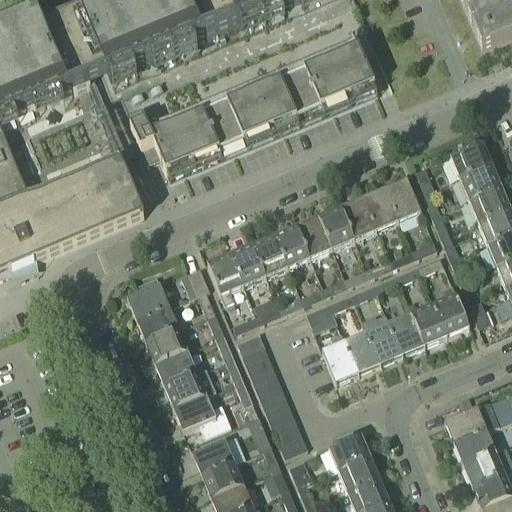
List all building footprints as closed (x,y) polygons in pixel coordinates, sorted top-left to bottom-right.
[(149,0),(85,27),(94,48),(92,49),(99,67),(102,66),(110,86),(317,0),(149,0)] [(511,16),(505,0),(458,0),(482,56),(511,43),(511,16)] [(66,35),(43,44),(0,62),(0,283),(145,223),(120,163),(27,202),(0,136),(0,132),(91,95),(66,35)] [(144,121),(129,127),(157,194),(158,194),(149,173),(162,167),(168,182),(169,181),(376,95),(376,94),(359,54),(152,141),(144,121)] [(483,150),(450,163),(459,186),(492,172),(483,150)] [(492,172),(459,186),(469,208),(502,194),(492,172)] [(425,174),(413,179),(422,202),(431,198),(435,197),(425,174)] [(407,186),(385,195),(398,229),(421,219),(407,186)] [(502,194),(469,208),(478,230),(511,216),(502,194)] [(385,195),(363,205),(377,238),(398,229),(385,195)] [(431,198),(422,202),(431,223),(440,220),(431,198)] [(363,205),(340,214),(354,247),(377,238),(363,205)] [(340,214),(318,223),(332,256),(354,247),(340,214)] [(511,218),(511,216),(478,230),(487,252),(511,241),(511,218)] [(440,220),(431,223),(441,246),(449,242),(440,220)] [(318,223),(296,232),(310,266),(332,256),(318,223)] [(296,232),(274,242),(288,275),(310,266),(296,232)] [(511,241),(487,252),(497,275),(511,268),(511,241)] [(274,242),(252,251),(266,284),(288,275),(274,242)] [(449,242),(441,246),(450,268),(459,264),(449,242)] [(433,248),(411,258),(414,266),(437,257),(433,248)] [(252,251),(230,260),(244,293),(266,284),(252,251)] [(411,258),(389,267),(392,275),(414,266),(411,258)] [(230,260),(207,270),(224,312),(234,308),(230,299),(244,293),(230,260)] [(440,264),(417,274),(421,282),(443,273),(440,264)] [(459,264),(450,268),(459,290),(468,287),(459,264)] [(389,267),(366,276),(370,284),(392,275),(389,267)] [(511,268),(497,275),(506,296),(511,293),(511,268)] [(417,274),(395,283),(398,291),(421,282),(417,274)] [(200,275),(181,283),(190,306),(198,303),(206,299),(210,298),(200,275)] [(366,276),(344,285),(348,294),(370,284),(366,276)] [(395,283),(373,292),(376,301),(398,291),(395,283)] [(142,299),(127,305),(137,328),(170,314),(157,284),(139,291),(142,299)] [(344,285),(322,294),(326,303),(348,294),(344,285)] [(468,287),(459,290),(469,312),(477,308),(468,287)] [(373,292),(351,302),(354,310),(376,301),(373,292)] [(322,294),(300,304),(303,312),(326,303),(322,294)] [(206,299),(198,303),(207,324),(216,321),(206,299)] [(455,301),(433,311),(446,344),(469,334),(455,301)] [(351,302),(328,311),(332,319),(354,310),(351,302)] [(300,304),(278,313),(282,321),(303,312),(300,304)] [(477,308),(469,312),(478,335),(490,330),(481,308),(477,309),(477,308)] [(328,311),(305,320),(310,332),(324,326),(327,334),(336,331),(331,319),(332,319),(328,311)] [(433,311),(410,320),(424,353),(446,344),(433,311)] [(278,313),(256,322),(259,331),(282,321),(278,313)] [(170,314),(137,328),(146,350),(179,336),(170,314)] [(381,332),(366,339),(380,372),(402,362),(388,329),(384,320),(377,323),(381,332)] [(410,320),(388,329),(402,362),(424,353),(410,320)] [(216,321),(207,324),(216,346),(225,343),(216,321)] [(256,322),(232,332),(236,340),(259,331),(256,322)] [(179,336),(146,350),(155,372),(188,358),(179,336)] [(366,339),(344,348),(358,381),(380,372),(366,339)] [(259,340),(236,349),(241,360),(264,351),(259,340)] [(335,352),(322,357),(335,391),(358,381),(344,348),(341,341),(332,345),(335,352)] [(225,343),(216,346),(226,368),(234,365),(225,343)] [(264,351),(241,360),(246,372),(269,362),(264,351)] [(188,358),(155,372),(165,394),(198,380),(188,358)] [(269,362),(246,372),(251,383),(273,374),(269,362)] [(234,365),(226,368),(235,390),(243,387),(234,365)] [(273,374),(251,383),(255,395),(278,386),(273,374)] [(198,380),(165,394),(174,416),(207,402),(198,380)] [(511,384),(501,389),(511,415),(511,384)] [(278,386),(255,395),(260,406),(283,397),(278,386)] [(243,387),(235,390),(245,413),(253,410),(243,387)] [(283,397),(260,406),(265,418),(288,409),(283,397)] [(207,402),(174,416),(183,439),(216,425),(207,402)] [(288,409),(265,418),(270,430),(293,420),(288,409)] [(477,415),(444,428),(454,451),(487,437),(499,432),(489,410),(477,415)] [(293,420),(270,430),(275,441),(298,432),(293,420)] [(298,432),(275,441),(280,453),(303,444),(298,432)] [(487,437),(454,451),(463,473),(496,459),(487,437)] [(362,442),(329,456),(338,478),(371,464),(362,442)] [(303,444),(280,453),(284,465),(308,456),(303,444)] [(226,447),(192,461),(202,483),(235,470),(226,447)] [(271,454),(263,458),(273,480),(281,477),(271,454)] [(496,459),(463,473),(472,495),(505,481),(510,480),(506,472),(502,474),(496,459)] [(371,464),(338,478),(347,500),(381,486),(371,464)] [(235,470),(202,483),(211,506),(244,492),(235,470)] [(297,470),(288,474),(297,496),(306,492),(297,470)] [(281,477),(273,480),(282,501),(290,498),(281,477)] [(511,497),(505,481),(472,495),(479,511),(493,511),(511,504),(511,497)] [(381,486),(347,500),(352,511),(380,511),(390,508),(381,486)] [(252,511),(244,492),(211,506),(213,511),(252,511)] [(314,511),(306,492),(297,496),(303,511),(314,511)] [(295,511),(290,498),(282,501),(285,511),(295,511)]
